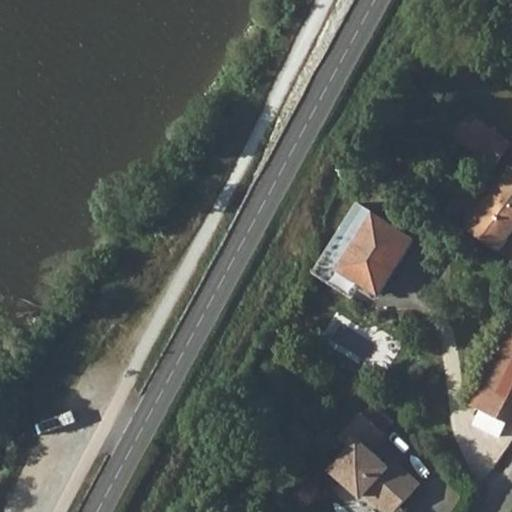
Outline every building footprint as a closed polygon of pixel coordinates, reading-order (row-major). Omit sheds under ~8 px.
[(495,167),(511,145),(472,115),(455,137),(495,167)] [(511,168),(478,214),(467,228),(511,260),(511,168)] [(455,220),(467,228),(478,214),(466,205),(455,220)] [(367,208),(366,211),(333,262),(373,288),(408,234),(367,208)] [(511,326),(472,407),(511,426),(511,326)] [(362,416),(338,441),(349,451),(329,472),(358,500),(362,496),(377,511),(395,511),(411,495),(386,471),(368,454),(384,438),(362,416)] [(391,466),(386,471),(411,495),(416,490),(391,466)]
